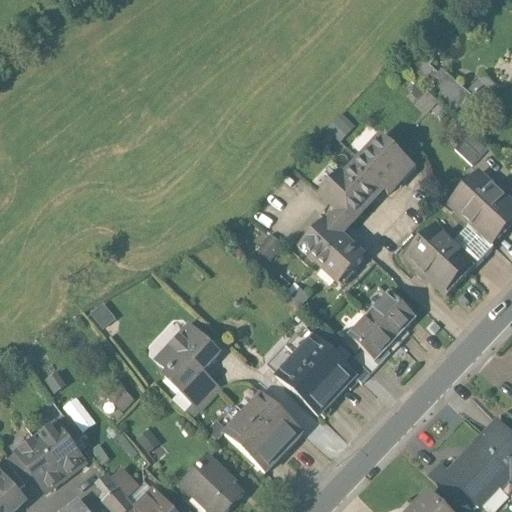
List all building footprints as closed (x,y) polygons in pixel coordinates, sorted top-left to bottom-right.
[(445,144),(472,166),(486,150),(460,127),(445,144)] [(414,169),(381,140),(344,181),(339,177),(320,197),(340,215),(328,228),(339,239),(381,193),(388,198),(414,169)] [(511,206),(479,176),(449,208),(454,213),(489,246),(511,222),(511,206)] [(489,246),(454,213),(452,215),(449,213),(436,227),(477,266),(493,249),(489,246)] [(338,287),(363,262),(339,239),(328,228),(324,224),(299,249),(338,287)] [(477,266),(436,227),(405,260),(446,299),(477,266)] [(390,297),(369,319),(398,347),(409,335),(404,331),(414,320),(390,297)] [(369,319),(349,340),(378,368),(398,347),(369,319)] [(200,413),(219,393),(201,376),(219,358),(189,330),(156,364),(184,390),(180,394),(200,413)] [(354,379),(312,338),(275,377),(317,417),(354,379)] [(302,435),(261,397),(223,436),(265,475),(302,435)] [(69,481),(89,466),(58,425),(38,441),(69,481)] [(511,439),(497,425),(450,475),(448,477),(457,485),(456,486),(481,511),(510,481),(511,482),(511,439)] [(48,497),(69,481),(38,441),(17,456),(48,497)] [(208,460),(181,489),(205,511),(229,511),(243,498),(225,481),(227,478),(208,460)] [(448,477),(450,475),(442,467),(429,480),(446,496),(456,486),(457,485),(448,477)] [(0,511),(20,511),(29,505),(0,468),(0,511)] [(141,491),(129,498),(135,508),(147,500),(141,491)] [(132,511),(117,496),(102,509),(104,511),(132,511)] [(138,511),(168,511),(153,497),(138,511)] [(445,511),(428,497),(414,511),(445,511)]
